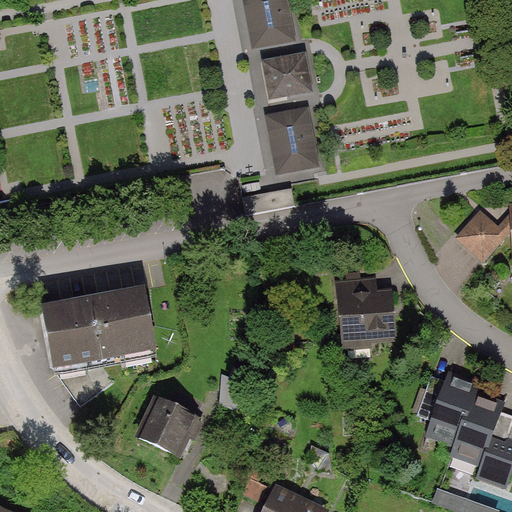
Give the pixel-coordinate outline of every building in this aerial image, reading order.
[(246,0),(257,49),(294,41),(284,0),(246,0)] [(316,96),(309,59),(264,68),(272,105),(316,96)] [(305,112),(269,119),(280,173),(316,166),(305,112)] [(247,197),(250,214),(298,208),(296,190),(247,197)] [(511,219),(501,233),(483,217),(460,243),(487,266),(511,236),(511,219)] [(379,286),(339,288),(343,352),(396,349),(393,298),(380,299),(379,286)] [(141,296),(38,316),(49,377),(153,357),(141,296)] [(428,441),(451,450),(449,456),(477,468),(472,479),(507,494),(511,481),(511,453),(490,444),(502,413),(476,402),(479,397),(451,385),(428,441)] [(194,424),(159,407),(139,444),(174,462),(194,424)] [(324,511),(326,508),(278,489),(268,511),(324,511)]
